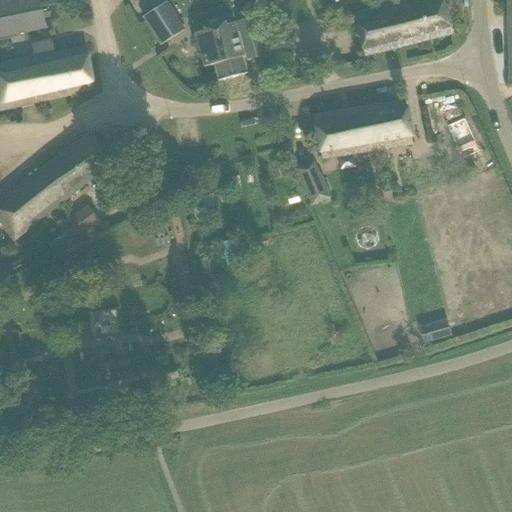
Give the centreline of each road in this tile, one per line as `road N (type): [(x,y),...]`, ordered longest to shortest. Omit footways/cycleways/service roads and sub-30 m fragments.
road 1 (unclassified): [(7,463),(394,387),(511,351)]
road 2 (unclassified): [(119,120),(485,68)]
road 3 (track): [(98,0),(119,120)]
